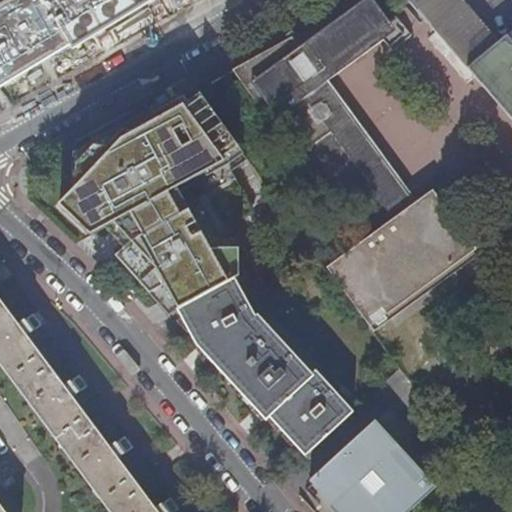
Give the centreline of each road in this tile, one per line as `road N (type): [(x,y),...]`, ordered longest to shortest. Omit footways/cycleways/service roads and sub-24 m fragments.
road 1 (residential): [(274,511),(93,302),(0,216)]
road 2 (residential): [(265,0),(0,145)]
